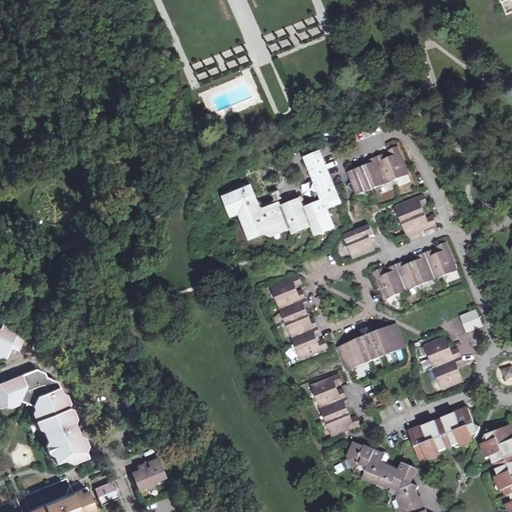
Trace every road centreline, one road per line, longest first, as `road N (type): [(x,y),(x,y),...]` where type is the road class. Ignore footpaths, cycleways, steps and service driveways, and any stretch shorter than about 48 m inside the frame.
road 1 (residential): [(451,232),(414,139),(397,132),(339,154),(317,145),(294,155),(285,190)]
road 2 (residential): [(111,459),(92,447),(61,374),(36,363),(0,378)]
road 3 (residential): [(348,386),(385,427),(484,385)]
road 4 (residential): [(354,266),(307,278),(327,330),(373,312)]
